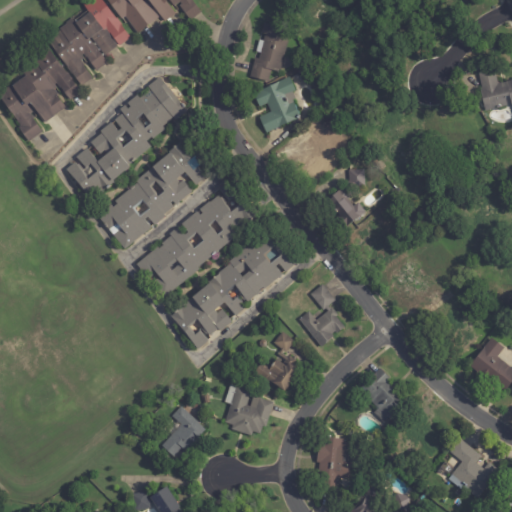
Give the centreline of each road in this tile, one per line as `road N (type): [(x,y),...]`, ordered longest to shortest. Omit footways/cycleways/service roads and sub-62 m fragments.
road 1 (residential): [(248,0),(215,81),(236,144),(387,331),(451,397),(511,436)]
road 2 (residential): [(387,331),(303,417),(283,474),(298,511)]
